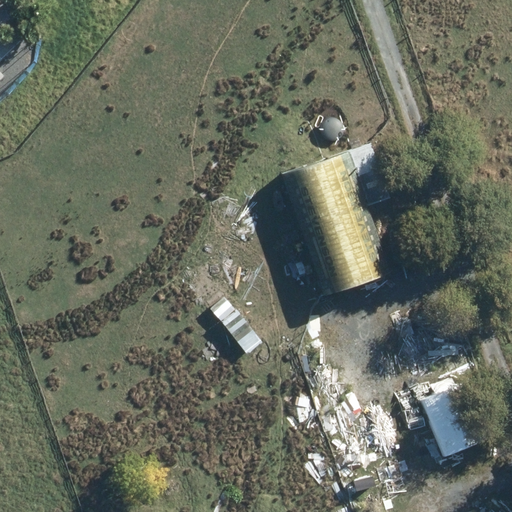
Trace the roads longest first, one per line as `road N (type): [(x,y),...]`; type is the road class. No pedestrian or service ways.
road 1 (track): [(511,420),(371,0)]
road 2 (track): [(468,288),(372,321),(352,358),(358,404),(385,450),(415,469),(468,475),(511,463)]
